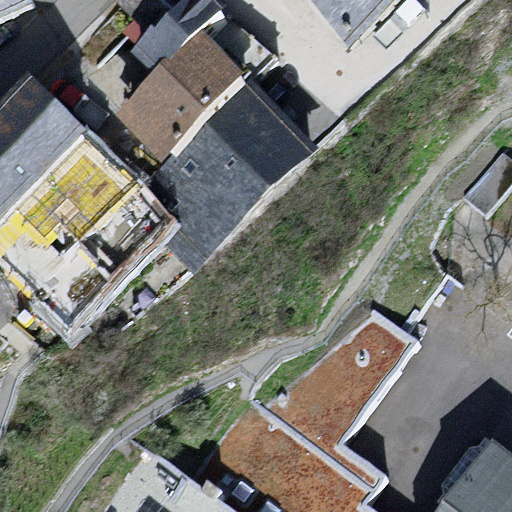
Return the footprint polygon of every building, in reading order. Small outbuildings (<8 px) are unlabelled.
[(0,0),(0,40),(31,27),(13,0),(0,0)] [(398,0),(284,0),(328,66),(398,0)] [(205,39),(122,117),(134,137),(114,155),(144,184),(246,86),(205,39)] [(33,80),(0,114),(0,225),(90,137),(33,80)] [(246,86),(144,184),(138,192),(172,230),(161,241),(197,279),(322,155),(315,148),(252,82),(246,86)] [(90,137),(0,225),(0,269),(68,334),(161,241),(172,230),(138,192),(144,184),(114,155),(94,134),(90,137)] [(511,190),(511,159),(503,152),(465,198),(489,219),(511,190)] [(326,456),(345,432),(420,337),(382,313),(261,408),(326,456)] [(250,399),(187,483),(225,511),(441,511),(445,507),(345,432),(326,456),(261,408),(250,399)] [(225,511),(187,483),(136,444),(84,511),(225,511)] [(511,511),(511,457),(493,444),(445,507),(441,511),(511,511)]
